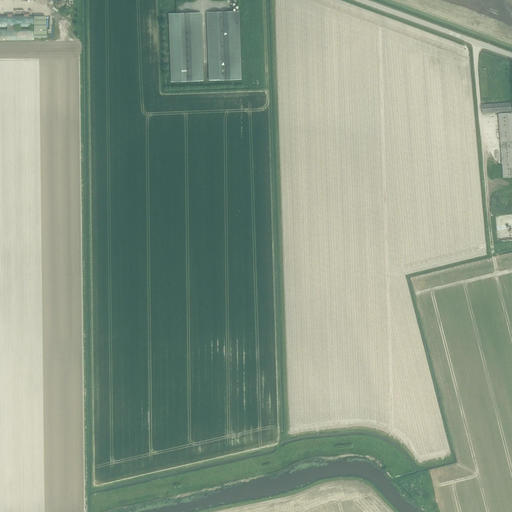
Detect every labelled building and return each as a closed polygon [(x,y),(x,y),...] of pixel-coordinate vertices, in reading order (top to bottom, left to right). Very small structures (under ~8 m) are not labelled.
[(241,79),(239,17),(239,12),(207,14),(209,80),(241,79)] [(46,16),(34,16),(34,15),(0,14),(0,40),(34,40),(34,37),(46,37),(46,16)] [(203,80),(201,19),(201,14),(169,15),(171,81),(203,80)] [(482,105),(482,114),(511,112),(511,102),(482,105)] [(511,123),(511,113),(498,113),(503,178),(511,177),(511,123)]
